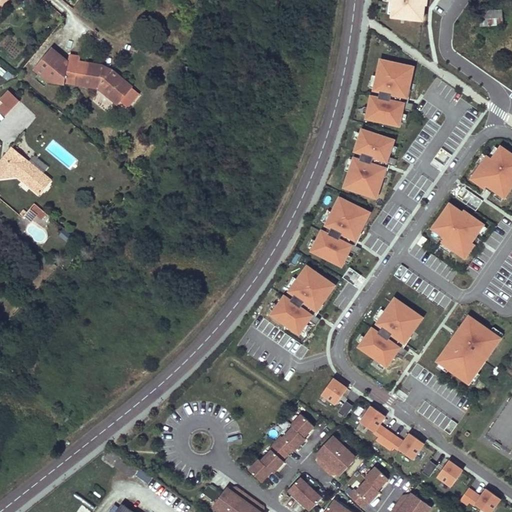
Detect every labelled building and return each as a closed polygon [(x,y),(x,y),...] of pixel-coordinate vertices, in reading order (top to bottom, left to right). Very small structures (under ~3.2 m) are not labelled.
[(423,23),(425,0),(382,0),(382,5),(388,5),(386,20),(423,23)] [(502,10),(479,12),(480,27),(502,24),(502,10)] [(98,87),(101,84),(120,100),(131,86),(112,70),(108,68),(103,66),(79,62),(80,57),(70,55),(69,61),(52,48),(35,70),(49,81),(65,84),(65,81),(66,76),(76,78),(75,83),(98,87)] [(397,65),(380,61),(373,90),(379,92),(377,98),(370,96),(366,117),(376,119),(376,121),(398,126),(399,121),(401,114),(402,109),(410,111),(412,104),(407,103),(403,102),(402,103),(399,103),(400,96),(404,97),(406,89),(408,82),(409,82),(412,67),(397,64),(397,65)] [(101,84),(98,87),(118,103),(120,100),(101,84)] [(128,107),(139,92),(131,86),(120,100),(128,107)] [(407,103),(410,90),(406,89),(404,97),(400,96),(399,103),(402,103),(403,102),(407,103)] [(19,100),(8,91),(0,100),(4,103),(0,107),(0,111),(6,116),(19,100)] [(371,135),(360,131),(354,151),(361,154),(358,160),(353,158),(344,186),(360,191),(360,193),(375,198),(380,183),(379,183),(381,176),(384,168),(380,167),(382,161),(385,162),(385,163),(388,165),(393,166),(396,159),(387,157),(389,152),(391,145),(393,140),(371,133),(371,135)] [(511,154),(500,146),(498,149),(491,159),(487,156),(486,155),(485,156),(478,166),(469,179),(490,192),(492,189),(494,191),(503,197),(511,184),(511,154)] [(491,159),(498,149),(493,146),(487,156),(491,159)] [(3,158),(43,191),(51,181),(11,148),(3,158)] [(478,166),(485,156),(481,153),(474,163),(478,166)] [(0,178),(17,176),(28,186),(40,195),(43,191),(3,158),(0,161),(0,178)] [(384,177),(388,165),(385,163),(385,162),(382,161),(380,167),(384,168),(381,176),(384,177)] [(503,197),(494,191),(492,195),(500,200),(503,197)] [(320,231),(311,250),(321,254),(320,256),(341,266),(343,261),(346,254),(348,251),(356,254),(359,248),(354,246),(351,244),(350,245),(347,244),(350,238),(354,240),(357,232),(360,226),(361,227),(368,213),(354,205),(353,207),(338,199),(325,225),(330,228),(327,234),(320,231)] [(44,210),(35,203),(31,209),(37,214),(39,216),(44,210)] [(448,204),(431,228),(434,230),(444,236),(441,241),(440,242),(441,242),(451,249),(464,258),(477,238),(474,236),(476,233),(482,225),(482,224),(462,210),(461,212),(448,204)] [(37,214),(31,209),(25,215),(32,221),(37,214)] [(480,236),(486,228),(482,225),(476,233),(480,236)] [(444,236),(434,230),(431,234),(441,241),(444,236)] [(354,246),(361,234),(357,232),(354,240),(350,238),(347,244),(350,245),(351,244),(354,246)] [(426,239),(421,236),(416,244),(420,247),(426,239)] [(451,249),(441,242),(438,246),(448,253),(451,249)] [(320,278),(305,267),(288,291),(293,295),(289,300),(283,296),(271,313),(280,319),(279,321),(298,334),(301,329),(305,323),(307,320),(315,325),(319,319),(314,316),(311,314),(310,315),(307,313),(311,308),(314,310),(319,303),(323,297),(324,298),(333,285),(320,277),(320,278)] [(407,335),(411,330),(412,331),(421,318),(408,308),(407,310),(393,300),(384,312),(377,322),(376,324),(381,327),(377,333),(371,328),(364,338),(360,344),(359,346),(367,352),(367,353),(379,361),(385,365),(386,366),(396,352),(403,357),(407,351),(403,348),(399,346),(398,347),(395,345),(399,340),(402,342),(407,335)] [(314,316),(322,305),(319,303),(314,310),(311,308),(307,313),(310,315),(311,314),(314,316)] [(377,322),(384,312),(382,310),(379,310),(373,319),(377,322)] [(484,361),(500,338),(499,337),(489,331),(470,317),(462,329),(463,330),(455,341),(452,338),(437,360),(439,361),(449,368),(453,371),(452,373),(467,383),(468,381),(475,371),(482,360),(484,361)] [(305,323),(301,329),(305,332),(309,326),(305,323)] [(450,337),(452,338),(455,341),(463,330),(462,329),(457,326),(450,337)] [(502,333),(492,327),(489,331),(499,337),(502,333)] [(360,344),(364,338),(360,335),(356,341),(360,344)] [(403,348),(410,337),(407,335),(402,342),(399,340),(395,345),(398,347),(399,346),(403,348)] [(382,370),(385,365),(379,361),(376,366),(382,370)] [(449,368),(439,361),(436,365),(446,372),(449,368)] [(472,384),(479,374),(475,371),(468,381),(472,384)] [(335,404),(346,388),(332,378),(321,394),(335,404)] [(511,397),(487,437),(511,452),(511,449),(511,397)] [(344,418),(352,406),(345,401),(337,412),(344,418)] [(378,425),(384,416),(370,406),(359,422),(373,432),(378,425)] [(282,460),(293,449),(295,450),(306,439),(304,437),(314,427),(301,415),(291,426),(293,427),(282,438),(280,436),(269,448),(271,450),(261,461),(259,459),(249,470),(261,483),(272,472),(273,473),(284,462),(282,460)] [(452,433),(457,421),(449,418),(445,430),(452,433)] [(378,436),(383,429),(378,425),(373,432),(378,436)] [(378,436),(375,440),(382,445),(390,434),(383,429),(378,436)] [(390,434),(382,445),(389,450),(392,446),(397,439),(390,434)] [(403,442),(397,450),(411,460),(423,444),(409,434),(403,442)] [(321,459),(318,463),(330,475),(334,471),(339,476),(353,462),(353,455),(336,439),(329,439),(316,454),(321,459)] [(397,450),(403,442),(397,439),(392,446),(397,450)] [(139,467),(122,455),(115,464),(132,476),(139,467)] [(429,477),(436,466),(429,461),(422,472),(429,477)] [(450,487),(462,471),(447,461),(436,477),(450,487)] [(377,490),(388,479),(375,467),(365,478),(367,480),(356,491),(354,489),(349,495),(361,508),(367,502),(369,503),(379,492),(377,490)] [(140,468),(136,474),(148,482),(152,477),(140,468)] [(322,498),(300,478),(288,491),(289,492),(308,510),(310,511),(322,498)] [(215,503),(216,510),(218,511),(260,511),(263,507),(249,497),(246,501),(239,497),(242,492),(236,488),(233,492),(226,487),(215,503)] [(469,501),(475,493),(468,488),(460,500),(467,505),(469,501)] [(484,511),(489,511),(500,498),(486,489),(474,505),(484,511)] [(306,511),(308,510),(289,492),(286,495),(303,511),(306,511)] [(428,511),(429,511),(427,504),(411,493),(407,499),(403,496),(393,510),(395,511),(428,511)] [(474,505),(480,497),(475,493),(469,501),(474,505)] [(350,511),(340,504),(338,506),(332,502),(324,511),(350,511)]
